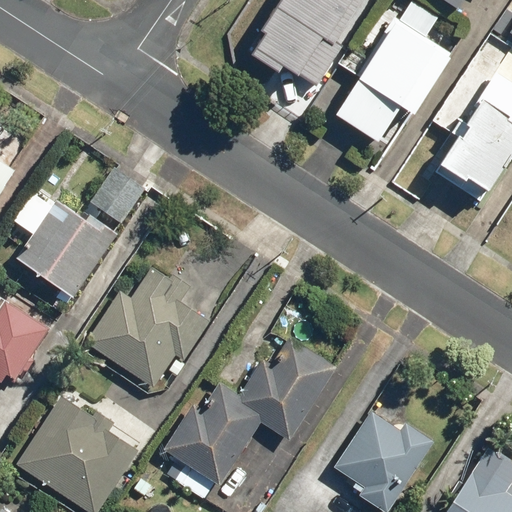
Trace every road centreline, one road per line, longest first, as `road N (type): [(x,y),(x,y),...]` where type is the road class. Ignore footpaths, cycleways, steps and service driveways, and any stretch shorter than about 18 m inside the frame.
road 1 (residential): [(115,81),(511,337)]
road 2 (residential): [(0,6),(115,81)]
